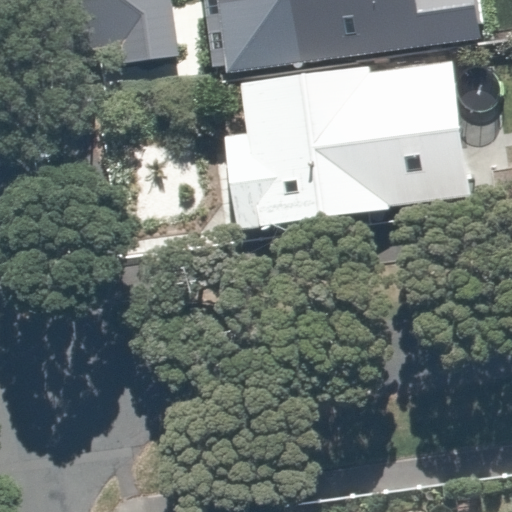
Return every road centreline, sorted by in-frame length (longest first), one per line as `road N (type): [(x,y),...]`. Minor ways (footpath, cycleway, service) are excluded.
road 1 (residential): [(511,325),(24,390)]
road 2 (residential): [(0,206),(24,390)]
road 3 (residential): [(24,390),(37,511)]
